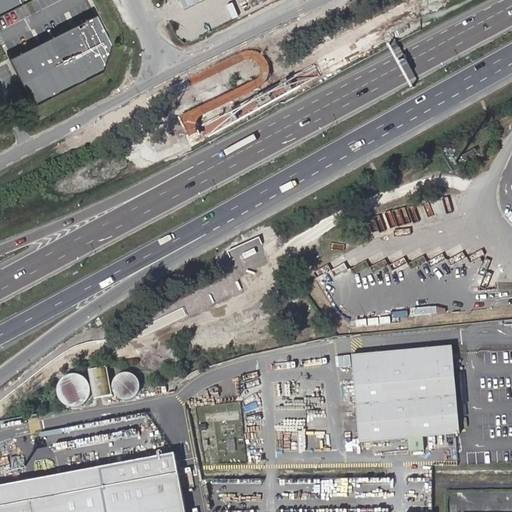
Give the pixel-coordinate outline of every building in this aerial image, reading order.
[(0,0),(0,17),(24,5),(21,0),(0,0)] [(114,45),(99,16),(13,60),(37,106),(106,72),(114,45)] [(466,162),(478,154),(475,150),(463,158),(466,162)] [(360,443),(460,434),(452,346),(352,356),(360,443)] [(112,394),(107,366),(88,369),(94,398),(112,394)] [(140,389),(140,386),(140,383),(139,380),(137,377),(135,375),(132,373),(129,372),(126,372),(123,372),(120,373),(117,375),(115,377),(113,380),(112,383),(112,386),(112,389),(113,392),(115,395),(117,397),(120,399),(123,400),(126,400),(129,400),(132,399),(135,397),(137,395),(139,392),(140,389)] [(90,393),(91,390),(90,387),(89,384),(88,381),(86,378),(83,376),(80,374),(77,373),(74,373),(70,373),(67,374),(64,376),(62,378),(60,380),(58,383),(57,387),(57,390),(57,393),(58,396),(60,399),(62,402),(64,404),(67,406),(70,407),(74,407),(77,407),(80,406),(83,404),(86,402),(88,399),(89,397),(90,393)] [(115,485),(0,506),(0,511),(184,511),(174,454),(111,465),(115,485)] [(0,486),(0,506),(115,485),(111,465),(0,486)]
